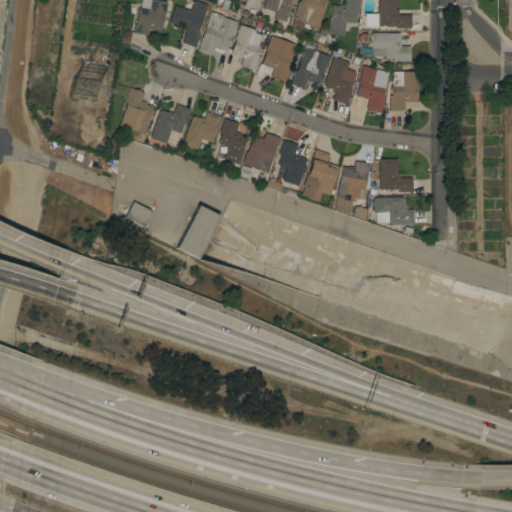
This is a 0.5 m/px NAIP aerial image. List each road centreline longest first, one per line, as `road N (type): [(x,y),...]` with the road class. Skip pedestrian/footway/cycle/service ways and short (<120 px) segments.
road 1 (motorway): [(478,427),(69,297)]
road 2 (motorway): [(430,511),(215,461),(31,397)]
road 3 (motorway): [(478,427),(100,281)]
road 4 (motorway): [(449,476),(311,456),(100,397)]
road 5 (residential): [(178,77),(380,139),(438,141)]
road 6 (residential): [(438,0),(444,228)]
road 7 (motorway): [(5,462),(148,511)]
